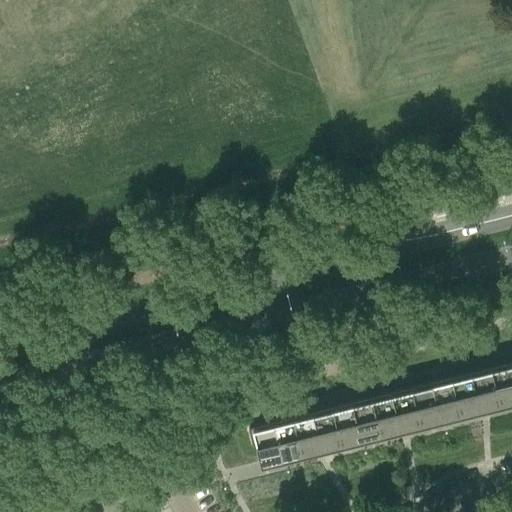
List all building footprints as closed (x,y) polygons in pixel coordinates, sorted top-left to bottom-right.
[(511,360),(493,366),(501,401),(511,398),(511,360)] [(493,366),(473,371),(482,406),(501,401),(493,366)] [(473,371),(453,376),(462,411),(482,406),(473,371)] [(453,376),(434,381),(442,416),(462,411),(453,376)] [(434,381),(414,386),(422,421),(442,416),(434,381)] [(414,386),(394,391),(402,426),(422,421),(414,386)] [(394,391),(375,395),(383,431),(402,426),(394,391)] [(375,395),(355,400),(363,436),(383,431),(375,395)] [(355,400),(335,405),(343,441),(363,436),(355,400)] [(335,405),(315,410),(323,446),(343,441),(335,405)] [(315,410),(296,415),(303,451),(323,446),(315,410)] [(296,415),(276,420),(284,456),(303,451),(296,415)] [(258,443),(263,461),(284,456),(276,420),(248,427),(253,444),(258,443)]
